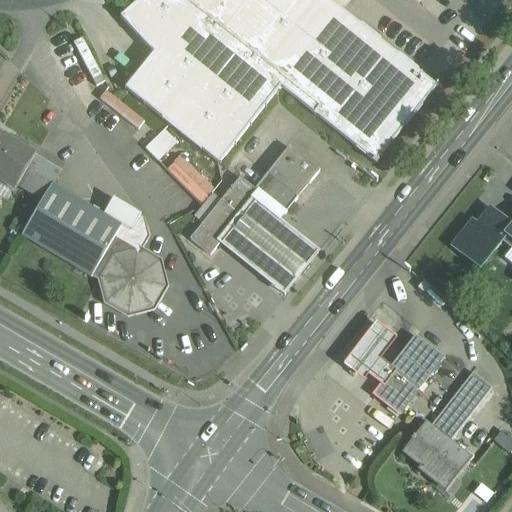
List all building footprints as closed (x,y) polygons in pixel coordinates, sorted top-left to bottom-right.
[(140,0),(120,18),(152,57),(125,92),(221,168),(283,92),(378,167),(439,88),(328,0),(140,0)] [(165,129),(146,148),(160,161),(178,142),(165,129)] [(36,156),(0,134),(0,177),(17,188),(18,187),(35,158),(35,157),(36,156)] [(293,151),(287,152),(267,178),(297,203),(312,184),(311,183),(320,173),(293,151)] [(201,204),(216,190),(181,155),(167,169),(201,204)] [(61,173),(35,158),(18,187),(43,201),(52,186),(53,186),(61,173)] [(267,178),(265,177),(255,190),(262,196),(260,198),(285,218),(297,203),(267,178)] [(203,226),(191,241),(211,257),(218,247),(228,236),(229,237),(257,203),(260,198),(262,196),(255,190),(241,179),(222,202),(203,226)] [(53,186),(52,186),(43,201),(22,237),(91,279),(94,275),(122,227),(104,216),(53,186)] [(222,202),(213,195),(194,219),(203,226),(222,202)] [(511,204),(502,196),(495,204),(510,217),(511,214),(511,204)] [(141,216),(113,200),(104,216),(122,227),(131,233),(138,221),(141,216)] [(228,236),(218,247),(284,301),(321,255),(257,203),(229,237),(228,236)] [(511,227),(492,211),(473,233),(469,230),(453,250),(480,271),(507,238),(511,242),(511,227)] [(131,233),(122,227),(94,275),(101,279),(107,303),(128,315),(152,309),(165,288),(158,264),(138,252),(145,238),(142,223),(138,221),(131,233)] [(376,323),(343,366),(363,382),(368,377),(381,387),(392,374),(389,372),(391,369),(379,360),(396,339),(376,323)] [(443,360),(416,339),(401,357),(429,378),(443,360)] [(391,369),(389,372),(392,374),(381,387),(374,397),(399,417),(429,378),(401,357),(391,369)] [(473,376),(430,430),(449,444),(491,390),(473,376)] [(430,430),(420,443),(414,438),(411,442),(412,443),(404,454),(422,468),(420,471),(439,486),(452,470),(459,476),(471,461),(449,444),(430,430)]
